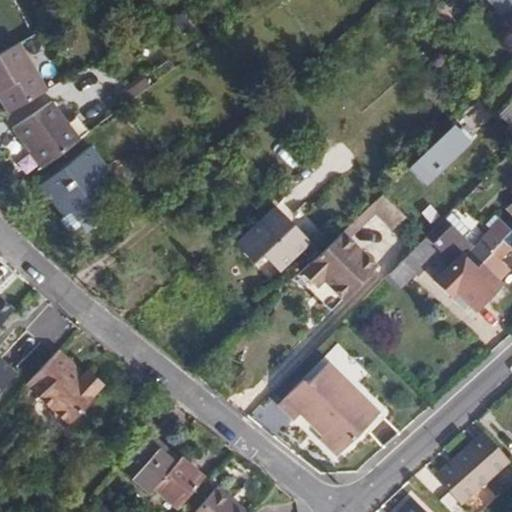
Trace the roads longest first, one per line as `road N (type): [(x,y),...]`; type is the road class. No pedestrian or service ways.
road 1 (unclassified): [(340,511),(96,322),(0,229)]
road 2 (unclassified): [(350,511),(511,367)]
